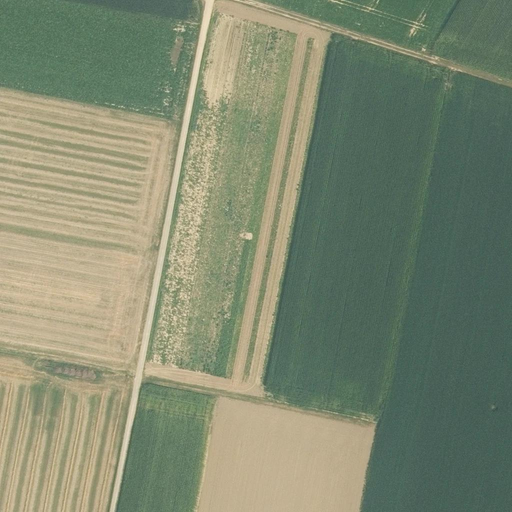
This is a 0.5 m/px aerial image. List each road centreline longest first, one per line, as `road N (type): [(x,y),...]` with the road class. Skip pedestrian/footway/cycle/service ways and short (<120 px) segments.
road 1 (track): [(113,511),(207,0)]
road 2 (track): [(511,448),(0,355)]
road 3 (track): [(511,87),(238,0)]
